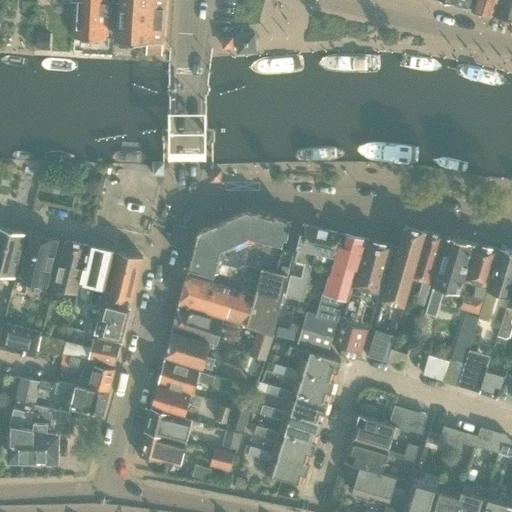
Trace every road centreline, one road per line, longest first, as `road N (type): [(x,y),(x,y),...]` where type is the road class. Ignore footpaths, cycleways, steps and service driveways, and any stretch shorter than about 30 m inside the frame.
road 1 (residential): [(511,231),(407,203),(185,196)]
road 2 (residential): [(108,490),(171,248)]
road 3 (residential): [(511,47),(325,0)]
road 4 (residential): [(171,248),(0,211)]
road 5 (residential): [(511,424),(356,371)]
road 6 (residential): [(185,196),(189,61)]
road 7 (residential): [(239,511),(108,490)]
road 8 (residential): [(317,497),(356,371)]
